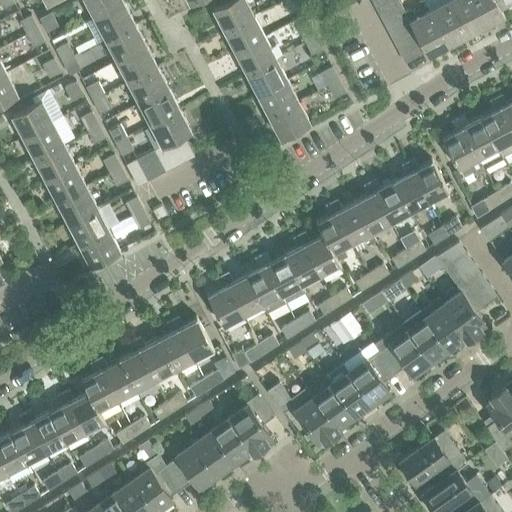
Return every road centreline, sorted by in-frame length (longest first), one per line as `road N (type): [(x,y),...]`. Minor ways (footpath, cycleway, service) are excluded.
road 1 (residential): [(273,195),(511,44)]
road 2 (residential): [(78,324),(273,195)]
road 3 (residential): [(349,451),(511,335)]
